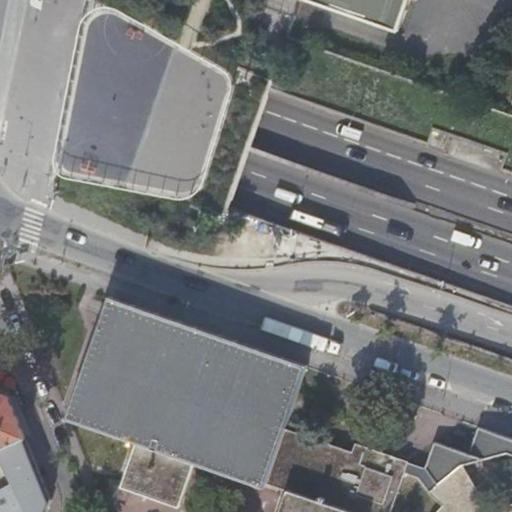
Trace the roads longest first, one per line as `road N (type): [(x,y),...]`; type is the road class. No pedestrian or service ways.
road 1 (tertiary): [(212,292),(511,395)]
road 2 (trunk): [(212,292),(370,287),(511,335)]
road 3 (trunk): [(235,180),(511,275)]
road 4 (trunk): [(511,210),(251,120)]
road 5 (trunk): [(251,120),(0,31)]
road 6 (trunk): [(251,120),(29,0)]
road 7 (trunk): [(0,101),(235,180)]
road 8 (trunk): [(0,141),(235,180)]
road 9 (tertiary): [(0,213),(212,292)]
road 10 (residential): [(79,511),(17,351)]
